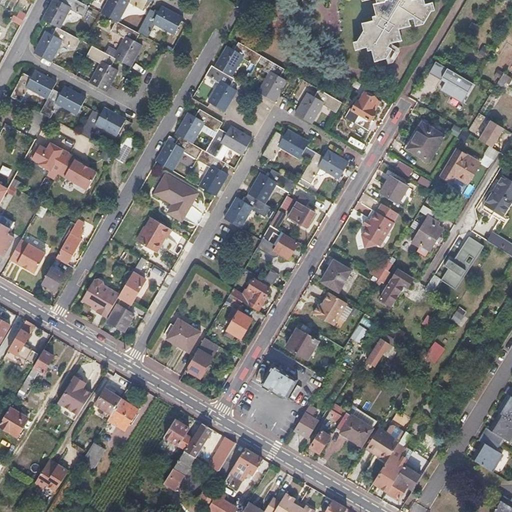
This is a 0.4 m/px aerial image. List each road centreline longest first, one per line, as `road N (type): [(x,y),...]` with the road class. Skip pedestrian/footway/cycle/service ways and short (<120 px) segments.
road 1 (residential): [(216,417),(404,102)]
road 2 (tertiary): [(0,291),(216,417)]
road 3 (tertiary): [(216,417),(378,511)]
